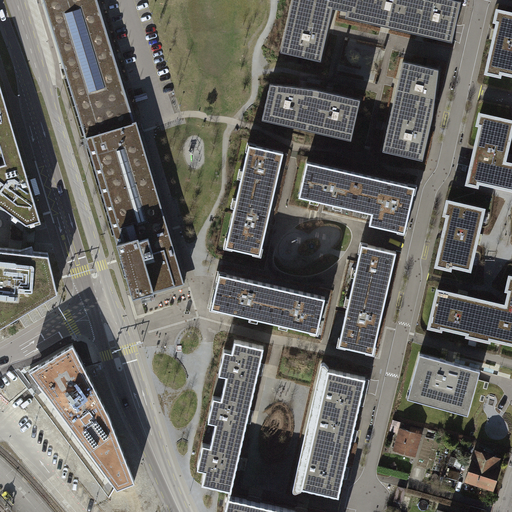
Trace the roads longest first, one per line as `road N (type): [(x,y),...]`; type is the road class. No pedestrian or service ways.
road 1 (primary): [(101,306),(99,265),(17,0)]
road 2 (primary): [(0,4),(101,306)]
road 3 (primary): [(180,511),(135,412),(101,306)]
